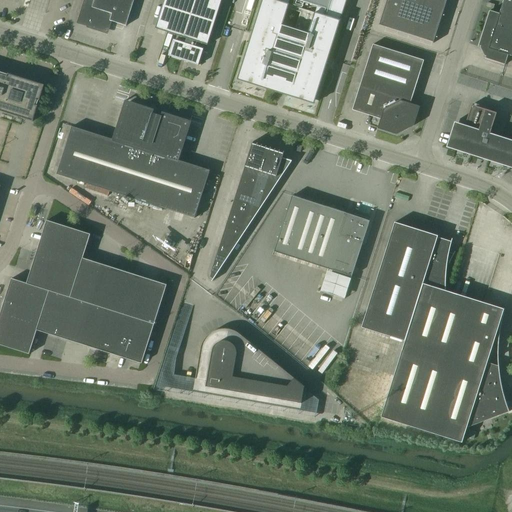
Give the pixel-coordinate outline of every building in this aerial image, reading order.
[(126,26),(134,0),(84,0),(77,23),(100,30),(110,25),(111,21),(126,26)] [(204,49),(196,47),(197,42),(208,45),(222,0),(164,0),(156,29),(187,39),(185,43),(174,40),(169,56),(169,58),(170,56),(183,60),(199,65),(201,65),(199,64),(204,49)] [(276,0),(262,0),(237,80),(314,104),(341,20),(315,12),(308,33),(283,25),(290,4),(276,0)] [(387,0),(379,25),(433,42),(433,43),(434,43),(447,0),(387,0)] [(505,65),(508,55),(509,52),(511,53),(511,0),(503,0),(500,14),(490,11),(478,47),(479,47),(479,46),(481,46),(480,48),(485,56),(486,57),(485,58),(484,58),(505,65)] [(424,60),(373,44),(352,110),(381,119),(378,129),(397,135),(414,126),(420,107),(411,104),(424,60)] [(8,74),(7,76),(4,75),(0,74),(1,71),(0,71),(0,111),(33,121),(38,106),(35,105),(37,100),(40,101),(45,85),(8,74)] [(210,170),(180,161),(178,160),(188,127),(189,123),(184,121),(161,113),(161,114),(164,115),(163,116),(152,113),(152,111),(154,112),(155,111),(132,104),(131,104),(127,103),(125,108),(115,140),(72,126),(57,174),(195,218),(210,170)] [(511,168),(511,140),(490,133),(497,113),(472,105),(465,125),(455,122),(447,147),(511,168)] [(283,158),(285,152),(284,151),(283,153),(280,152),(280,150),(279,152),(275,151),(276,149),(275,149),(274,151),(271,149),(272,147),(271,147),(270,149),(266,148),(267,146),(266,146),(266,148),(262,147),(263,145),(262,144),(261,146),(258,145),(258,143),(257,145),(253,144),(254,142),(253,142),(220,245),(211,273),(210,277),(213,279),(212,281),(292,161),(283,158)] [(352,276),(362,245),(371,219),(355,214),(354,215),(346,213),(302,199),(292,196),(289,205),(274,252),(352,277),(352,276)] [(27,283),(12,278),(5,300),(0,315),(0,344),(24,352),(25,352),(30,354),(36,333),(37,330),(58,337),(79,344),(100,350),(121,357),(130,360),(140,363),(142,363),(150,339),(150,338),(153,329),(155,324),(167,285),(165,284),(146,278),(125,271),(104,265),(83,258),(84,255),(85,252),(91,234),(86,233),(85,232),(47,220),(40,241),(34,262),(27,283)] [(361,331),(404,345),(423,284),(446,291),(446,282),(446,277),(446,273),(447,268),(447,263),(448,261),(450,262),(449,264),(450,264),(450,261),(452,259),(453,256),(454,254),(455,252),(453,254),(451,253),(449,253),(450,250),(451,246),(452,243),(453,239),(452,239),(451,242),(438,238),(438,236),(395,222),(361,331)] [(499,368),(499,364),(498,364),(498,366),(492,364),(487,363),(502,315),(503,316),(505,309),(505,308),(504,309),(493,306),(479,301),(471,299),(463,296),(456,294),(446,291),(423,284),(404,345),(381,417),(462,443),(467,427),(509,411),(509,412),(508,409),(507,404),(505,400),(504,396),(503,391),(502,387),(501,382),(500,377),(500,373),(499,368)] [(305,386),(269,358),(240,334),(238,332),(235,331),(233,330),(232,330),(231,329),(228,329),(225,329),(223,329),(220,329),(217,330),(215,330),(214,331),(212,332),(211,333),(209,334),(209,335),(207,336),(206,337),(205,338),(204,340),(203,342),(203,343),(202,344),(201,346),(201,348),(195,378),(193,390),(301,408),(305,386)]
